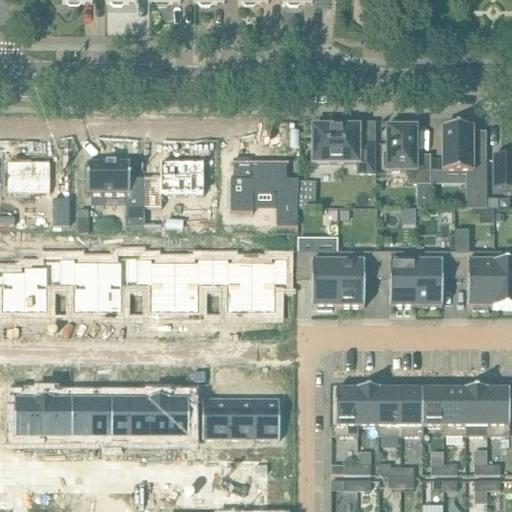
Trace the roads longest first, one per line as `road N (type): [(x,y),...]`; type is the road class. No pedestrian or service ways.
road 1 (tertiary): [(123,80),(511,81)]
road 2 (residential): [(307,352),(0,356)]
road 3 (residential): [(307,352),(307,336),(511,337)]
road 4 (residential): [(305,511),(307,352)]
road 5 (tertiary): [(0,90),(123,80)]
